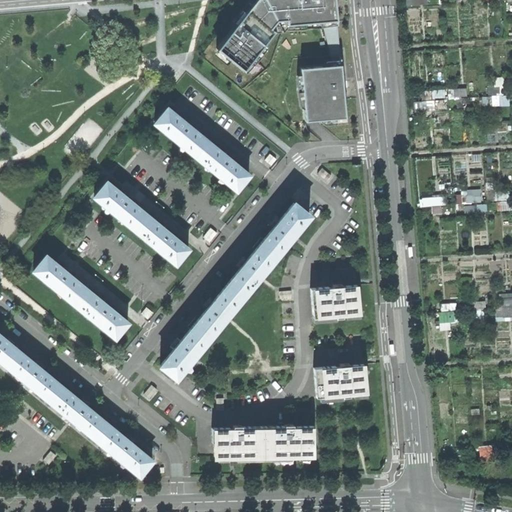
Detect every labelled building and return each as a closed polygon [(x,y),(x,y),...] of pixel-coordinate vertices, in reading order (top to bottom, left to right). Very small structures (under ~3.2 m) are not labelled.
[(247,0),(206,48),(234,69),(267,32),(264,28),(270,20),(280,19),(281,24),(314,21),(332,20),(329,0),(247,0)] [(336,58),(332,20),(314,21),(326,59),(336,58)] [(296,64),(302,120),(340,117),(336,58),(326,59),(321,59),(316,62),(296,64)] [(482,111),(508,109),(506,76),(489,77),(490,95),(481,96),(482,111)] [(467,97),(467,88),(451,88),(452,97),(467,97)] [(155,123),(194,155),(206,141),(190,128),(192,126),(189,124),(187,122),(186,123),(168,108),(155,123)] [(236,189),(248,174),(231,160),(232,159),(229,157),(226,155),(225,156),(206,141),(194,155),(236,189)] [(316,173),(325,181),(330,175),(321,168),(316,173)] [(94,196),(134,229),(146,214),(130,201),(131,200),(128,197),(126,195),(125,196),(106,182),(94,196)] [(292,236),(309,215),(293,202),(278,220),(277,219),(274,223),(271,226),(273,227),(260,242),(276,255),(292,236)] [(134,229),(176,263),(188,247),(171,233),(172,232),(169,230),(166,228),(165,229),(146,214),(134,229)] [(259,276),(276,255),(260,242),(246,259),(245,258),(241,262),(239,265),(240,266),(227,283),(243,296),(259,276)] [(33,270),(73,303),(86,287),(70,274),(71,273),(68,271),(65,269),(64,270),(46,255),(33,270)] [(225,317),(243,296),(227,283),(213,299),(212,299),(209,302),(206,306),(208,307),(194,324),(209,336),(225,317)] [(337,319),(344,318),(343,316),(361,314),(359,299),(358,299),(357,286),(343,287),(342,285),(333,285),(334,288),(332,288),(329,289),(325,289),(325,288),(311,289),(313,318),(336,316),(337,319)] [(73,303),(114,336),(127,320),(110,306),(111,305),(107,303),(105,301),(104,302),(86,287),(73,303)] [(495,303),(496,319),(511,318),(511,292),(503,293),(503,303),(495,303)] [(441,329),(454,329),(454,303),(440,303),(441,329)] [(193,356),(209,336),(194,324),(179,341),(178,340),(176,343),(173,346),(174,347),(161,364),(176,376),(193,356)] [(0,360),(3,363),(16,348),(0,335),(0,360)] [(3,363),(49,400),(61,385),(42,369),(43,368),(40,365),(37,363),(36,364),(16,348),(3,363)] [(351,395),(368,393),(367,378),(365,378),(364,365),(350,366),(350,364),(341,364),(341,367),(339,367),(337,368),(332,368),(332,367),(315,368),(317,398),(344,395),(344,398),(351,397),(351,395)] [(49,400),(94,437),(107,421),(87,405),(87,404),(84,402),(82,400),(81,401),(61,385),(49,400)] [(140,475),(153,459),(133,443),(134,442),(132,440),(129,438),(128,439),(107,421),(94,437),(140,475)] [(288,455),(311,455),(311,440),(313,440),(312,426),(298,426),(298,428),(294,428),(291,428),(291,424),(282,424),(282,426),(240,426),(240,425),(231,425),(231,429),(228,429),(224,429),(224,428),(210,428),(210,442),(212,442),(212,457),(236,457),(236,462),(288,462),(288,455)]
